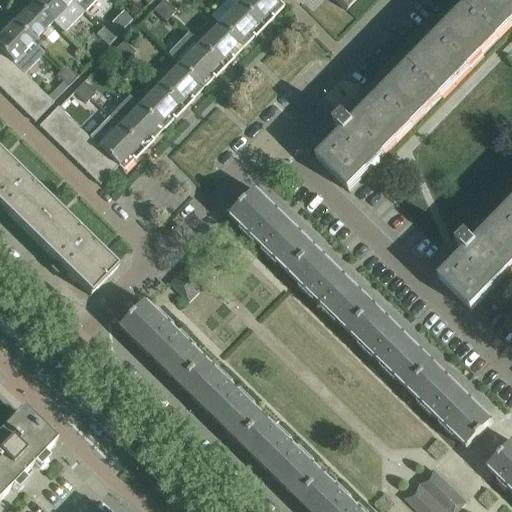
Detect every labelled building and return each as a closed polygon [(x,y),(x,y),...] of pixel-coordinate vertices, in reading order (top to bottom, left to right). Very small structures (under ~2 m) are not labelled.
[(69,0),(36,0),(33,4),(52,23),(63,33),(83,13),(72,2),(69,0)] [(69,0),(72,2),(83,13),(95,0),(69,0)] [(234,0),(225,0),(210,17),(218,25),(243,49),(253,38),(254,39),(264,29),(238,4),(234,0)] [(275,0),(242,0),(238,4),(264,29),(273,19),(273,18),(283,7),(275,0)] [(331,147),(317,161),(328,171),(338,182),(349,192),(362,179),(363,178),(383,157),(511,24),(511,0),(473,0),(369,106),(352,124),(344,117),(334,127),(343,135),(335,142),(331,147)] [(333,0),(345,12),(356,0),(333,0)] [(163,1),(158,6),(169,17),(174,12),(163,1)] [(33,4),(13,24),(32,43),(52,23),(33,4)] [(164,22),(169,17),(158,6),(153,11),(164,22)] [(13,24),(0,37),(0,52),(3,55),(12,64),(10,66),(11,66),(21,76),(22,77),(44,55),(32,43),(13,24)] [(218,25),(198,45),(224,70),(233,60),(233,59),(243,49),(218,25)] [(106,26),(101,31),(113,42),(118,37),(106,26)] [(108,47),(113,42),(101,31),(96,36),(108,47)] [(187,35),(167,55),(178,66),(203,90),(213,79),(214,80),(224,70),(198,45),(187,35)] [(123,42),(118,47),(130,58),(134,53),(123,42)] [(125,63),(130,58),(118,47),(113,52),(125,63)] [(0,77),(11,66),(10,66),(12,64),(3,55),(0,57),(0,77)] [(21,76),(11,66),(0,77),(0,89),(4,94),(21,76)] [(178,66),(158,86),(184,111),(193,101),(193,100),(203,90),(178,66)] [(66,67),(61,72),(73,83),(78,78),(66,67)] [(68,88),(73,83),(61,72),(56,77),(68,88)] [(14,103),(31,86),(21,76),(4,94),(14,103)] [(83,83),(78,88),(90,99),(94,94),(83,83)] [(41,96),(31,86),(14,103),(24,113),(41,96)] [(158,86),(138,107),(163,131),(173,120),(174,121),(184,111),(158,86)] [(78,88),(73,93),(85,104),(90,99),(78,88)] [(51,106),(51,105),(41,96),(24,113),(34,123),(51,106)] [(128,97),(108,118),(118,127),(144,152),(153,142),(152,141),(163,131),(138,107),(128,97)] [(39,127),(49,137),(66,120),(56,110),(39,127)] [(108,118),(87,140),(96,149),(97,150),(106,159),(116,169),(118,167),(122,172),(133,161),(134,162),(144,152),(118,127),(108,118)] [(76,130),(66,120),(49,137),(59,147),(76,130)] [(76,130),(59,147),(69,157),(86,139),(76,130)] [(96,149),(86,139),(69,157),(79,167),(96,149)] [(106,159),(97,150),(96,149),(79,167),(89,176),(106,159)] [(56,208),(0,153),(0,212),(1,211),(28,237),(56,208)] [(116,169),(106,159),(89,176),(99,186),(116,169)] [(159,204),(152,204),(152,219),(180,218),(179,189),(159,190),(159,204)] [(257,192),(230,219),(289,276),(316,250),(257,192)] [(453,266),(439,281),(450,291),(461,302),(471,312),(485,298),(506,277),(511,270),(511,206),(477,242),(475,245),(466,236),(459,243),(457,246),(465,254),(456,264),(453,266)] [(117,268),(56,208),(28,237),(54,263),(49,268),(57,275),(62,270),(89,297),(117,268)] [(223,269),(231,261),(213,242),(204,251),(223,269)] [(374,307),(316,250),(289,276),(348,334),(374,307)] [(223,269),(204,251),(196,260),(214,278),(223,269)] [(206,286),(214,278),(196,260),(187,268),(206,286)] [(197,295),(206,286),(187,268),(179,277),(197,295)] [(170,285),(177,292),(189,304),(197,295),(179,277),(170,285)] [(121,330),(180,389),(207,362),(147,304),(121,330)] [(374,307),(348,334),(407,392),(433,365),(374,307)] [(266,419),(207,362),(180,389),(239,446),(266,419)] [(407,392),(461,444),(467,450),(493,423),(447,379),(433,365),(407,392)] [(15,420),(0,434),(0,501),(22,480),(23,482),(31,473),(29,472),(48,452),(54,446),(31,424),(20,414),(15,420)] [(325,477),(266,419),(239,446),(298,504),(325,477)] [(511,494),(511,445),(488,470),(511,494)] [(420,487),(428,495),(442,480),(434,472),(420,487)] [(298,504),(306,511),(360,511),(325,477),(298,504)] [(428,495),(436,503),(450,488),(442,480),(428,495)] [(406,501),(414,509),(428,495),(420,487),(406,501)] [(436,503),(444,511),(458,497),(450,488),(436,503)] [(414,509),(417,511),(427,511),(436,503),(428,495),(414,509)] [(458,497),(444,511),(445,511),(459,511),(467,505),(458,497)] [(427,511),(443,511),(444,511),(436,503),(427,511)]
